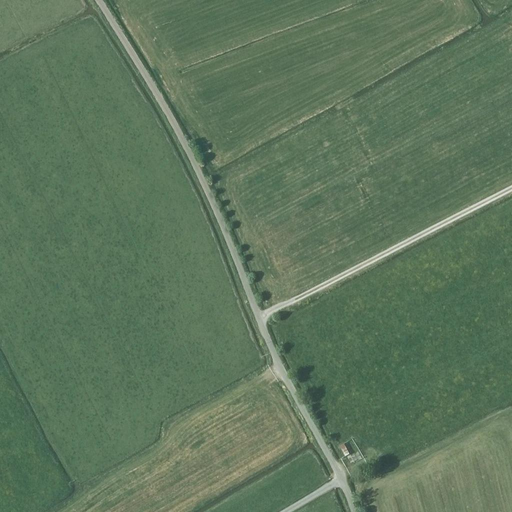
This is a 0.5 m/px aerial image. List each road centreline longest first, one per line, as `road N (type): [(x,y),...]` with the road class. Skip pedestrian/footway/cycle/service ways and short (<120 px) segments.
road 1 (unclassified): [(353,511),(274,357),(185,147),(96,0)]
road 2 (track): [(511,187),(257,316)]
road 3 (track): [(65,511),(215,403),(280,368)]
